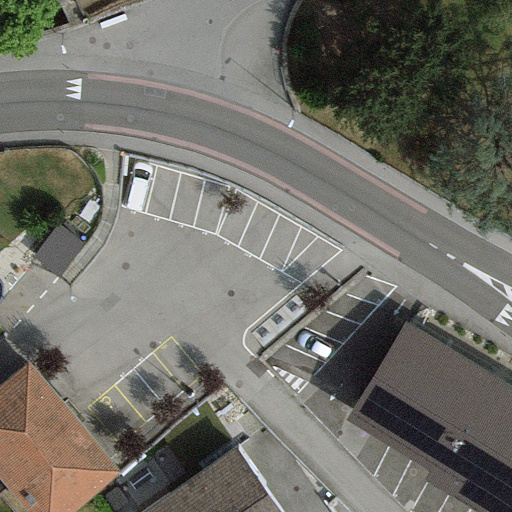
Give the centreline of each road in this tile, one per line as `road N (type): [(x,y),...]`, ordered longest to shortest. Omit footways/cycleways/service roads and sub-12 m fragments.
road 1 (residential): [(386,511),(214,343),(166,316),(119,307),(61,315),(0,359)]
road 2 (secondary): [(163,114),(272,154),(511,297)]
road 3 (unknown): [(237,366),(379,217)]
road 4 (secondary): [(0,105),(65,101),(163,114)]
road 5 (residential): [(163,114),(193,34),(219,0)]
